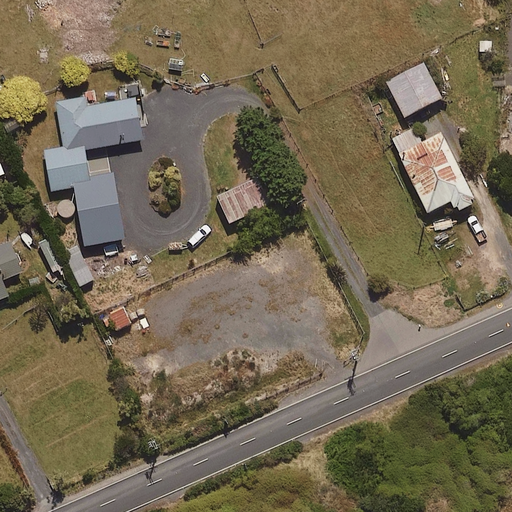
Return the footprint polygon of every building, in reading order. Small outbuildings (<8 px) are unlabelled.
[(445,101),(427,63),(386,83),(404,120),(445,101)] [(92,178),(87,151),(144,141),(136,99),(88,107),(86,97),(56,103),(64,148),(44,151),(52,194),(75,189),(85,248),(126,241),(114,174),(92,178)] [(392,139),(400,156),(428,215),(452,204),(457,215),(478,205),(444,134),(423,144),(415,128),(392,139)] [(270,174),(217,197),(229,226),(283,203),(270,174)] [(54,273),(65,267),(50,238),(39,244),(54,273)] [(0,301),(10,298),(3,282),(24,273),(11,242),(0,246),(0,301)] [(80,287),(94,281),(84,258),(70,263),(80,287)]
